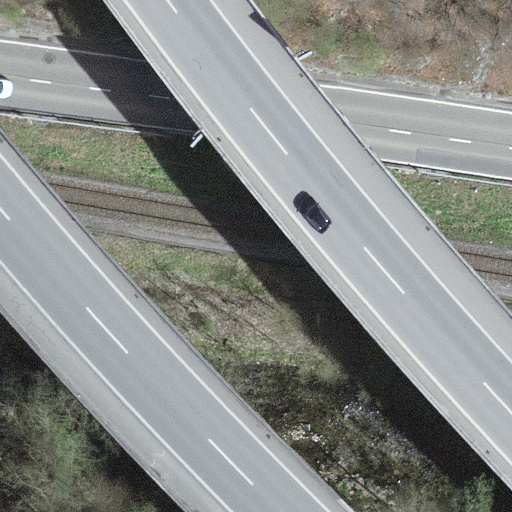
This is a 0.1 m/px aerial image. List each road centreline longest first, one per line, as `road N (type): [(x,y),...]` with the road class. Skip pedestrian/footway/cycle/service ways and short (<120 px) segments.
road 1 (motorway): [(511,410),(280,144),(169,0)]
road 2 (primary): [(511,147),(0,75)]
road 3 (motorway): [(0,208),(281,511)]
